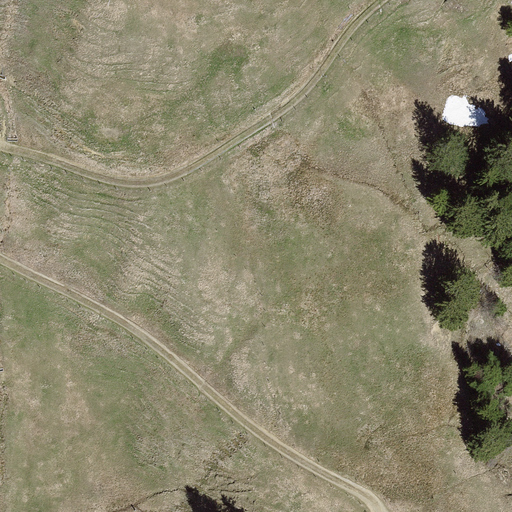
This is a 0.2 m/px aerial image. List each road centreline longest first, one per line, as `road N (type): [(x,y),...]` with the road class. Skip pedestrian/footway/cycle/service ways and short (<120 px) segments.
road 1 (track): [(0,260),(58,298),(164,345),(268,443),(356,489),(379,511)]
road 2 (track): [(379,0),(292,100),(182,168),(122,185),(0,139)]
